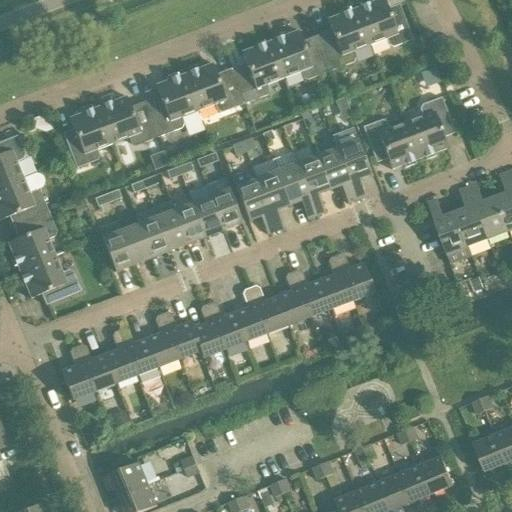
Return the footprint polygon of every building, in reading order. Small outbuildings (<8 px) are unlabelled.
[(360,8),(355,9),(369,47),(386,40),(388,46),(393,48),(412,41),(398,5),(387,10),(383,0),(378,0),(371,3),(370,1),(358,5),(360,8)] [(331,31),(316,37),(330,72),(353,64),(355,59),(352,53),(369,47),(355,9),(350,11),(349,8),(338,13),(339,15),(327,20),(331,31)] [(274,40),(269,42),(283,79),(300,73),(302,79),(307,81),(330,72),(316,37),(301,43),(297,31),(285,36),(284,33),(273,38),(274,40)] [(245,64),(230,70),(244,105),(267,97),(269,92),(266,86),(283,79),(269,42),(264,44),(263,41),(252,46),(253,48),(241,53),(245,64)] [(188,73),(183,75),(197,112),(214,106),(216,112),(221,114),(244,105),(230,70),(215,76),(211,64),(199,69),(198,66),(187,71),(188,73)] [(159,97),(144,103),(158,138),(181,129),(183,125),(180,119),(197,112),(183,75),(178,77),(177,74),(166,78),(167,81),(155,86),(159,97)] [(102,106),(97,108),(111,145),(128,139),(131,145),(135,147),(158,138),(144,103),(129,108),(125,97),(113,102),(112,99),(101,104),(102,106)] [(344,99),(335,102),(339,112),(348,109),(344,99)] [(422,117),(405,123),(419,160),(424,159),(425,161),(436,157),(435,154),(447,150),(443,139),(454,134),(441,99),(421,106),(419,111),(422,117)] [(111,145),(97,108),(92,110),(91,107),(80,111),(81,114),(69,119),(73,130),(62,134),(76,170),(97,162),(99,157),(97,151),(111,145)] [(46,114),(30,121),(34,129),(45,133),(52,130),(46,114)] [(419,160),(405,123),(388,129),(386,123),(381,121),(362,128),(376,164),(387,160),(391,171),(403,166),(404,169),(415,165),(414,162),(419,160)] [(352,143),(336,149),(356,202),(365,198),(358,180),(370,176),(357,141),(360,140),(354,125),(346,128),(352,143)] [(271,133),(262,136),(265,145),(270,143),(273,137),(271,133)] [(0,188),(23,179),(16,163),(22,160),(24,156),(16,137),(0,143),(0,188)] [(251,139),(241,143),(246,154),(256,150),(251,139)] [(246,154),(241,143),(232,147),(236,157),(246,154)] [(173,145),(162,149),(167,164),(178,160),(173,145)] [(336,149),(316,157),(329,191),(340,187),(347,205),(356,202),(336,149)] [(217,163),(214,154),(196,161),(199,169),(217,163)] [(316,157),(296,165),(316,217),(325,214),(318,196),(329,191),(316,157)] [(189,164),(178,168),(181,176),(193,172),(189,164)] [(296,165),(276,172),(289,207),(300,202),(307,220),(316,217),(296,165)] [(181,176),(178,168),(166,173),(169,181),(181,176)] [(267,236),(276,232),(256,180),(252,170),(232,177),(236,188),(235,188),(248,222),(260,218),(267,236)] [(276,172),(256,180),(276,232),(284,229),(278,211),(289,207),(276,172)] [(507,194),(495,199),(508,233),(511,231),(511,182),(508,173),(500,177),(507,194)] [(0,221),(9,218),(13,229),(48,214),(40,193),(35,191),(40,189),(42,188),(43,185),(43,182),(43,180),(42,179),(40,177),(38,175),(35,175),(33,176),(23,179),(0,188),(0,221)] [(154,177),(142,182),(145,190),(157,186),(154,177)] [(145,190),(142,182),(130,186),(133,195),(145,190)] [(478,185),(468,189),(488,241),(508,233),(495,199),(484,203),(478,185)] [(466,210),(455,214),(472,258),(473,258),(469,248),(488,241),(468,189),(460,192),(466,210)] [(118,191),(106,196),(109,204),(121,199),(118,191)] [(228,191),(210,198),(223,232),(241,225),(228,191)] [(109,204),(106,196),(94,200),(97,208),(109,204)] [(210,198),(192,205),(205,239),(223,232),(210,198)] [(472,258),(455,214),(444,218),(437,200),(428,204),(451,266),(472,258)] [(83,201),(72,205),(77,217),(87,213),(83,201)] [(171,203),(153,210),(169,253),(187,246),(171,203)] [(171,203),(187,246),(205,239),(192,205),(174,211),(171,203)] [(153,210),(135,217),(151,259),(169,253),(153,210)] [(16,267),(18,272),(55,257),(48,240),(55,238),(56,233),(48,214),(13,229),(18,240),(7,244),(12,256),(9,258),(14,268),(16,267)] [(138,225),(120,232),(133,266),(151,259),(135,217),(138,225)] [(133,266),(117,223),(98,230),(115,273),(133,266)] [(340,255),(335,257),(352,303),(374,294),(363,265),(349,270),(344,257),(340,255)] [(55,257),(18,272),(20,277),(18,278),(22,289),(25,288),(30,300),(41,295),(45,306),(81,292),(73,273),(68,271),(62,274),(55,257)] [(333,277),(319,282),(331,311),(352,303),(335,257),(329,259),(327,263),(333,277)] [(297,271),(292,273),(309,319),(331,311),(319,282),(307,287),(301,273),(297,271)] [(290,293),(277,298),(288,327),(309,319),(292,273),(286,275),(285,280),(290,293)] [(479,278),(470,282),(474,293),(483,290),(479,278)] [(255,288),(249,290),(267,335),(288,327),(277,298),(264,303),(259,289),(255,288)] [(247,309),(234,314),(245,343),(267,335),(249,290),(244,292),(242,296),(247,309)] [(212,304),(207,306),(224,351),(245,343),(234,314),(221,319),(216,306),(212,304)] [(192,330),(201,353),(203,359),(224,351),(207,306),(201,308),(200,312),(205,325),(192,330)] [(167,313),(161,315),(179,361),(201,353),(192,330),(190,323),(176,329),(171,315),(167,313)] [(159,335),(146,340),(157,369),(179,361),(161,315),(156,317),(154,322),(159,335)] [(124,330),(119,332),(136,377),(157,369),(146,340),(133,345),(128,331),(124,330)] [(117,351),(104,356),(115,385),(136,377),(119,332),(113,334),(112,338),(117,351)] [(337,339),(328,342),(330,350),(339,347),(337,339)] [(81,346),(76,348),(93,394),(115,385),(104,356),(91,361),(86,348),(81,346)] [(93,394),(76,348),(71,350),(69,354),(74,368),(60,373),(72,402),(93,394)] [(488,397),(480,401),(485,413),(493,409),(488,397)] [(485,413),(480,401),(472,404),(477,416),(485,413)] [(405,411),(409,422),(421,418),(416,406),(405,411)] [(413,428),(406,431),(410,443),(418,440),(413,428)] [(511,429),(495,436),(507,465),(511,462),(511,429)] [(410,443),(406,431),(397,435),(402,447),(410,443)] [(507,465),(495,436),(473,445),(485,474),(507,465)] [(371,445),(363,449),(368,461),(377,458),(371,445)] [(368,461),(363,449),(354,452),(359,465),(368,461)] [(174,466),(177,474),(197,466),(193,457),(181,462),(181,463),(174,466)] [(442,458),(420,467),(432,496),(454,487),(442,458)] [(329,463),(321,466),(326,478),(334,475),(329,463)] [(111,476),(120,498),(148,486),(139,464),(111,476)] [(197,466),(177,474),(175,475),(179,483),(200,475),(197,466)] [(326,478),(321,466),(312,470),(317,482),(326,478)] [(420,467),(399,476),(411,504),(432,496),(420,467)] [(399,476),(378,484),(389,511),(392,511),(411,504),(399,476)] [(287,480),(279,483),(284,496),(292,493),(287,480)] [(284,496),(279,483),(270,487),(275,499),(284,496)] [(389,511),(378,484),(357,493),(364,511),(389,511)] [(148,486),(120,498),(125,511),(146,511),(157,507),(148,486)] [(335,502),(339,511),(364,511),(357,493),(335,502)] [(245,497),(237,501),(241,511),(244,511),(250,509),(245,497)] [(270,497),(261,501),(264,508),(274,505),(270,497)] [(241,511),(237,501),(228,505),(230,511),(241,511)]
